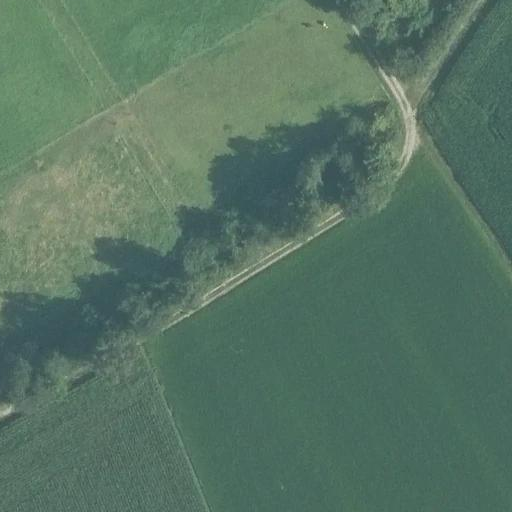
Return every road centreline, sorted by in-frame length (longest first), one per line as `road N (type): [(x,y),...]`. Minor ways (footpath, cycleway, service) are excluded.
road 1 (track): [(410,121),(405,159),(379,189),(0,417)]
road 2 (track): [(410,121),(511,273)]
road 3 (track): [(478,0),(400,99)]
